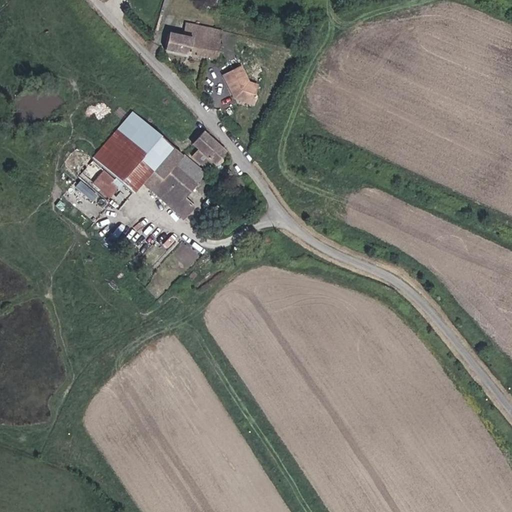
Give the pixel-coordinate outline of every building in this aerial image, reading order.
[(167,42),(210,51),(214,23),(187,17),(185,28),(172,26),(167,42)] [(210,51),(224,53),(227,35),(220,33),(222,24),(214,23),(210,51)] [(252,73),(243,57),(226,65),(235,82),(237,81),(241,90),(258,95),(264,76),(252,73)] [(141,198),(163,172),(181,146),(138,112),(98,164),(141,198)] [(218,157),(229,143),(210,128),(199,141),(218,157)] [(199,199),(190,191),(208,166),(181,146),(163,172),(171,177),(163,187),(191,211),(199,199)] [(78,180),(74,187),(93,199),(98,192),(78,180)] [(154,264),(165,248),(155,242),(144,257),(154,264)]
